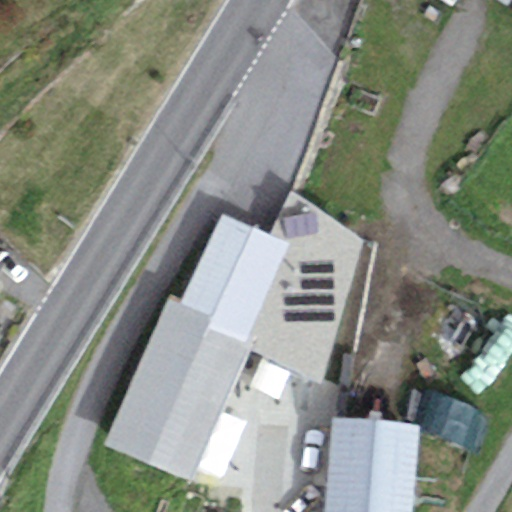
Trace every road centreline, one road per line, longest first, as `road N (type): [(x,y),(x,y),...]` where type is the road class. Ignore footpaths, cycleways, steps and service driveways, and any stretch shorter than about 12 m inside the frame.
road 1 (residential): [(55,511),(98,370),(258,109),(266,75),(260,55),(237,35)]
road 2 (primary): [(237,35),(0,425)]
road 3 (track): [(511,273),(446,243),(405,207),(398,154),(476,0)]
road 4 (track): [(276,392),(276,511)]
